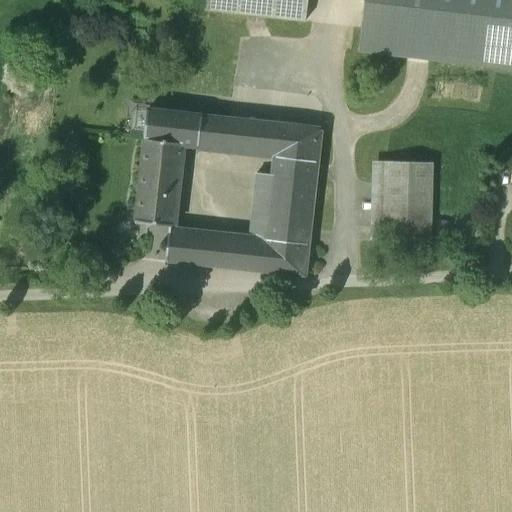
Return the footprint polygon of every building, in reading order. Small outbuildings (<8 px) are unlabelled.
[(307,0),(206,0),(205,10),(305,22),(307,0)] [(511,0),(363,0),(358,52),(511,69),(511,0)] [(113,28),(102,26),(98,35),(114,38),(113,28)] [(386,104),(366,104),(365,122),(385,122),(386,104)] [(320,128),(149,109),(145,139),(182,144),(276,154),(316,159),(320,128)] [(145,139),(144,139),(134,222),(172,226),(182,144),(145,139)] [(316,159),(276,154),(273,175),(268,222),(252,220),(249,241),(183,233),(179,262),(303,276),(316,159)] [(432,163),(384,162),(382,242),(430,243),(432,163)] [(273,175),(256,173),(252,220),(268,222),(273,175)] [(183,233),(169,232),(166,261),(179,262),(183,233)]
